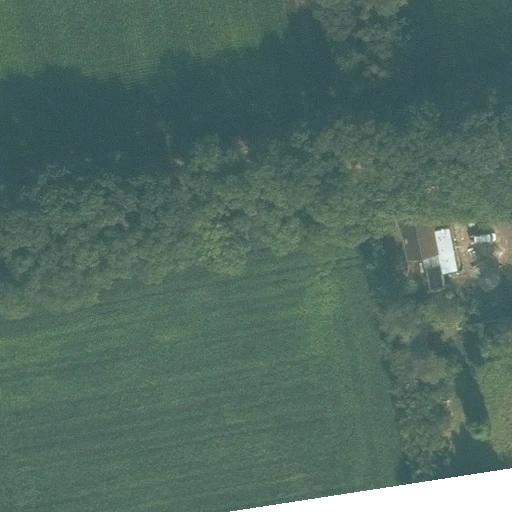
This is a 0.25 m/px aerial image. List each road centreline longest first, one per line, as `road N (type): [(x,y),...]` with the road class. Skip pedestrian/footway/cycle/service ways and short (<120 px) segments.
road 1 (track): [(0,229),(333,163)]
road 2 (unclassified): [(333,163),(511,130)]
